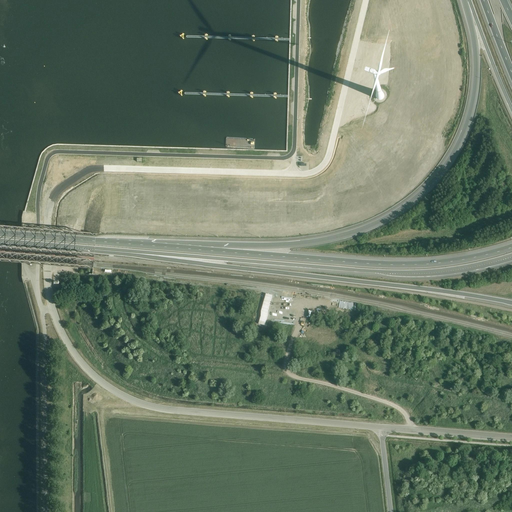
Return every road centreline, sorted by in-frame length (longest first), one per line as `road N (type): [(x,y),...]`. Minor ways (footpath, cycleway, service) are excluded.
road 1 (motorway): [(473,11),(474,100),(434,182),(364,230),(234,254)]
road 2 (unclassified): [(380,428),(153,407),(84,366),(51,307)]
road 3 (motorway): [(156,257),(511,303)]
road 4 (primary): [(156,257),(427,273),(511,256)]
road 5 (primary): [(511,248),(407,266),(234,254)]
road 6 (primary): [(234,254),(0,234)]
road 7 (track): [(405,429),(399,409),(288,372),(309,305)]
road 8 (primary): [(0,243),(156,257)]
road 9 (tertiary): [(380,428),(511,438)]
